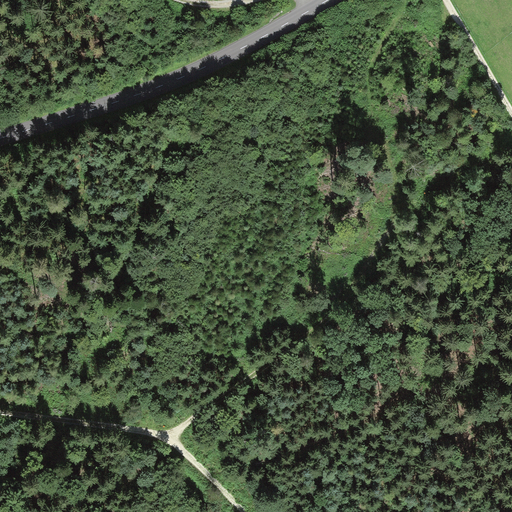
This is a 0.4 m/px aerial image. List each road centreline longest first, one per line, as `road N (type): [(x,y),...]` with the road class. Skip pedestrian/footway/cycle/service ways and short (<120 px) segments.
road 1 (track): [(167,437),(346,297),(392,224),(511,139)]
road 2 (tertiary): [(328,0),(181,78),(0,137)]
road 3 (track): [(167,437),(0,412)]
road 4 (track): [(445,0),(511,119)]
